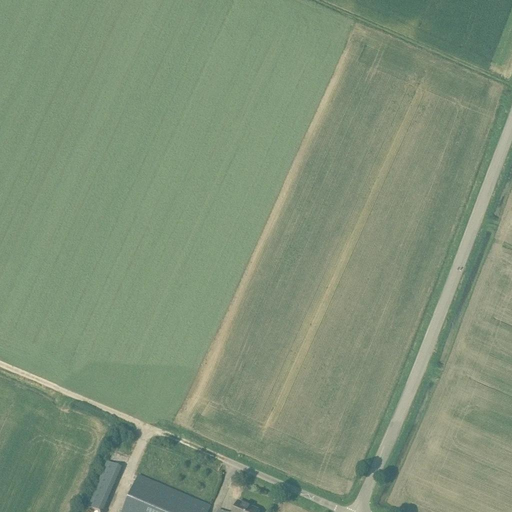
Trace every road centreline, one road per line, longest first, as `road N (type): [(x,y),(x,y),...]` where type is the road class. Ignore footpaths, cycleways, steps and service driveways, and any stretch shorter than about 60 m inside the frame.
road 1 (unclassified): [(357,511),(511,120)]
road 2 (unclassified): [(347,511),(163,433)]
road 3 (track): [(163,433),(0,364)]
